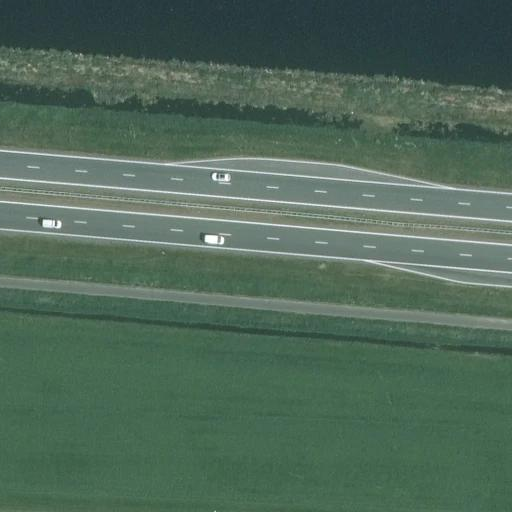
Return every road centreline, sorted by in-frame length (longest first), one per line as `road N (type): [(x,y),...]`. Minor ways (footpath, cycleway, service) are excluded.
road 1 (trunk): [(511,209),(0,165)]
road 2 (trunk): [(0,215),(511,259)]
